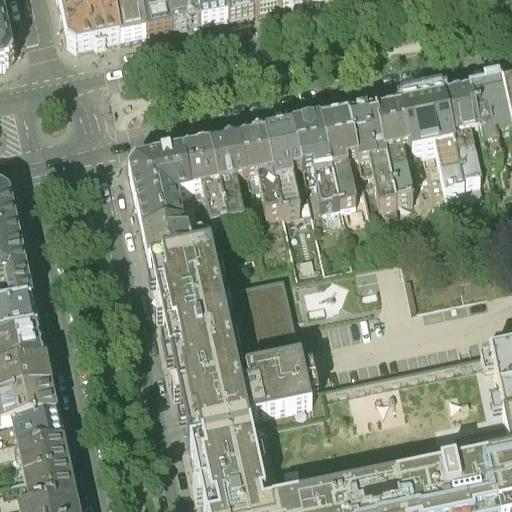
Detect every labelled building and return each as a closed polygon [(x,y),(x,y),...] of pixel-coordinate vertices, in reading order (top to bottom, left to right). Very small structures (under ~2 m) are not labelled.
[(56,0),(68,56),(79,61),(102,56),(122,50),(113,7),(101,9),(99,0),(56,0)] [(111,0),(99,0),(101,9),(113,7),(111,0)] [(137,0),(111,0),(113,7),(122,50),(138,46),(147,45),(137,0)] [(137,0),(147,45),(156,43),(173,39),(164,0),(137,0)] [(164,0),(173,39),(192,35),(202,33),(194,0),(164,0)] [(194,0),(202,33),(210,31),(226,28),(219,0),(194,0)] [(219,0),(226,28),(248,23),(255,22),(250,0),(219,0)] [(250,0),(255,22),(273,18),(280,16),(277,0),(250,0)] [(277,0),(280,16),(303,11),(309,9),(307,0),(277,0)] [(307,0),(309,9),(343,2),(349,1),(348,0),(307,0)] [(0,77),(6,76),(13,68),(0,7),(0,77)] [(511,93),(503,96),(511,141),(511,93)] [(494,97),(470,103),(481,155),(487,176),(511,170),(511,141),(503,96),(494,97)] [(449,107),(446,108),(466,199),(478,197),(470,158),(481,155),(470,103),(449,107)] [(440,109),(405,117),(415,164),(434,161),(444,207),(467,203),(466,199),(446,108),(440,109)] [(381,122),(377,123),(397,210),(411,207),(404,174),(416,171),(415,164),(405,117),(381,122)] [(373,124),(351,128),(364,186),(373,184),(381,220),(398,216),(397,210),(377,123),(373,124)] [(326,134),(323,134),(341,220),(354,218),(348,188),(364,186),(351,128),(326,134)] [(319,135),(296,140),(309,198),(317,197),(326,237),(344,234),(341,220),(323,134),(319,135)] [(274,145),(270,146),(286,225),(299,224),(295,200),(309,198),(296,140),(274,145)] [(266,147),(243,152),(253,205),(260,203),(264,227),(286,225),(270,146),(266,147)] [(218,157),(214,158),(231,235),(244,234),(238,207),(253,205),(243,152),(218,157)] [(211,158),(190,159),(201,205),(202,216),(208,215),(212,238),(231,235),(214,158),(211,158)] [(131,183),(143,245),(185,236),(180,210),(201,205),(190,159),(185,161),(138,171),(134,177),(131,183)] [(0,207),(0,312),(3,322),(32,316),(30,308),(8,210),(2,208),(0,207)] [(185,236),(143,245),(149,273),(161,271),(191,265),(185,236)] [(282,289),(220,303),(211,260),(191,265),(161,271),(149,273),(160,324),(171,372),(179,410),(188,453),(201,510),(201,511),(511,511),(511,359),(308,404),(299,365),(282,289)] [(36,338),(32,316),(3,322),(0,322),(0,350),(38,343),(36,338)] [(40,355),(38,343),(0,350),(0,380),(44,371),(40,355)] [(47,387),(44,371),(0,380),(0,409),(50,398),(47,387)] [(51,404),(50,398),(0,409),(0,437),(1,437),(56,424),(51,404)] [(61,446),(56,424),(1,437),(4,449),(0,449),(0,466),(17,464),(63,455),(61,446)] [(66,470),(63,455),(17,464),(26,511),(54,511),(74,508),(68,479),(66,470)]
